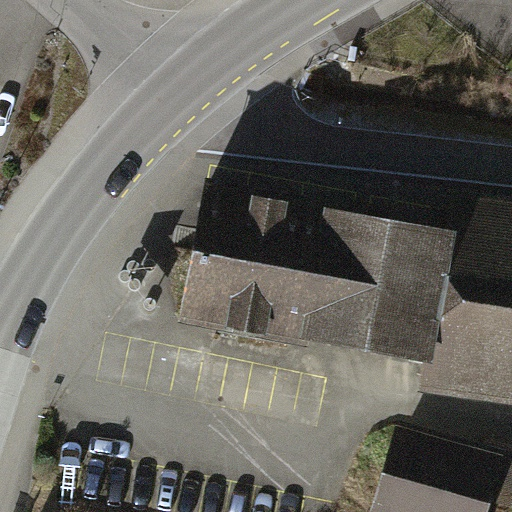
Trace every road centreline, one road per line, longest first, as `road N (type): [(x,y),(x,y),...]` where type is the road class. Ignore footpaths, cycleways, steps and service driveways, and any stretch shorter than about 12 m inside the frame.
road 1 (unclassified): [(185,87),(239,118),(299,134),(511,157)]
road 2 (tertiary): [(0,331),(74,203),(185,87)]
road 3 (tertiary): [(185,87),(307,0)]
road 4 (tertiary): [(185,87),(72,0)]
